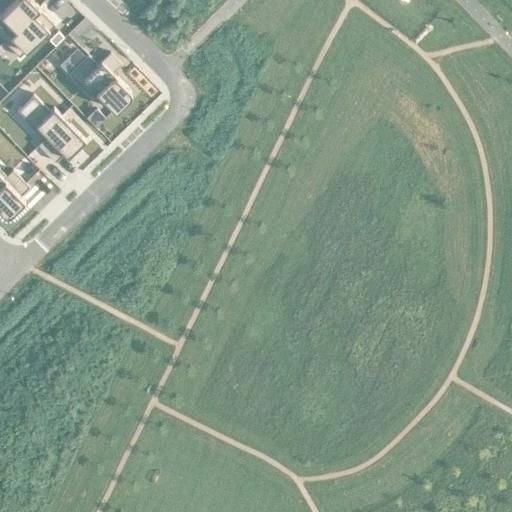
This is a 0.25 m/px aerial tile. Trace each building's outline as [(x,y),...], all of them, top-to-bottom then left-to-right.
[(4,0),(0,4),(0,32),(1,34),(35,0),(4,0)] [(36,0),(35,0),(1,34),(16,50),(52,15),(36,0)] [(55,24),(47,33),(52,38),(61,30),(55,24)] [(85,47),(66,66),(87,88),(92,83),(113,104),(126,90),(127,90),(127,89),(128,89),(128,88),(128,87),(128,86),(128,85),(128,84),(127,83),(127,82),(126,82),(110,65),(118,57),(107,45),(99,54),(99,53),(95,57),(85,47)] [(30,87),(14,103),(42,132),(36,138),(52,155),(61,147),(65,150),(83,133),(51,100),(47,104),(30,87)] [(88,103),(82,108),(90,117),(96,111),(88,103)] [(0,164),(0,205),(0,206),(1,206),(1,207),(2,207),(3,207),(4,207),(5,207),(6,207),(7,207),(7,206),(8,206),(22,192),(18,188),(27,180),(10,163),(4,169),(0,164)]
